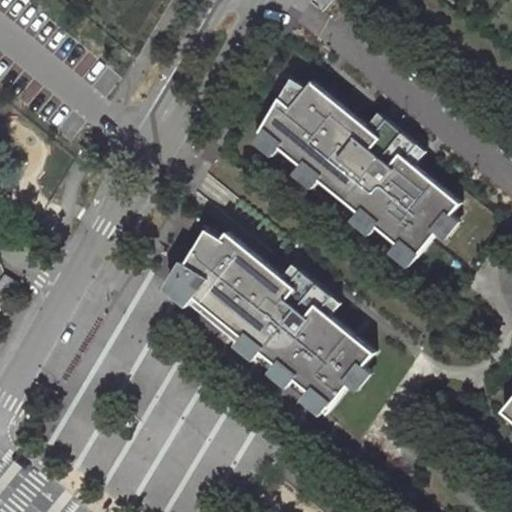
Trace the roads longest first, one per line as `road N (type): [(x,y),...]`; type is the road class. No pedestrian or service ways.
road 1 (unclassified): [(63,294),(143,190),(255,0)]
road 2 (unclassified): [(225,0),(120,178),(63,294)]
road 3 (unclassified): [(0,407),(63,294)]
